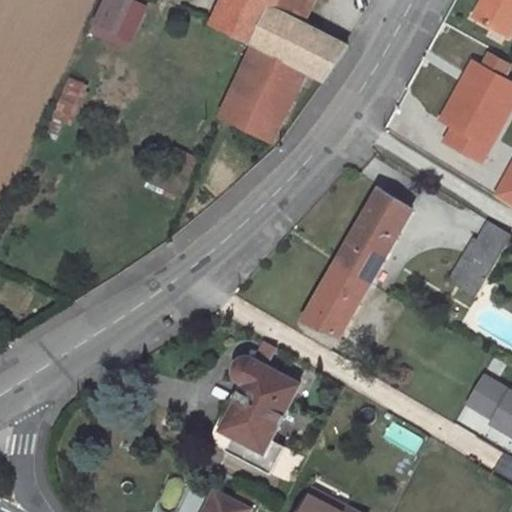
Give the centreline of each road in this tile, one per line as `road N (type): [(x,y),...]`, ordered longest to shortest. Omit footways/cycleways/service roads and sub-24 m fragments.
road 1 (tertiary): [(57,359),(246,221),(345,117)]
road 2 (residential): [(345,117),(511,222)]
road 3 (unclassified): [(35,511),(23,445),(57,359)]
road 4 (tertiary): [(345,117),(411,0)]
